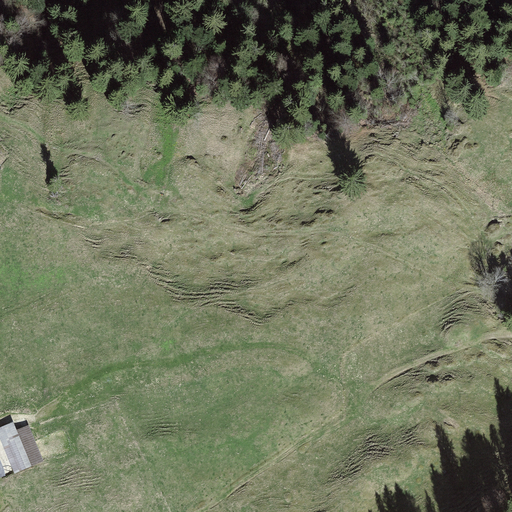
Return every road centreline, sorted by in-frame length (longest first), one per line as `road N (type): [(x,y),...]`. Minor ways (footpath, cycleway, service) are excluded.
road 1 (track): [(0,117),(53,149),(93,157),(152,206),(234,228),(335,233),(440,285),(511,303)]
road 2 (track): [(187,511),(294,435),(332,418),(373,373),(475,333),(511,333)]
